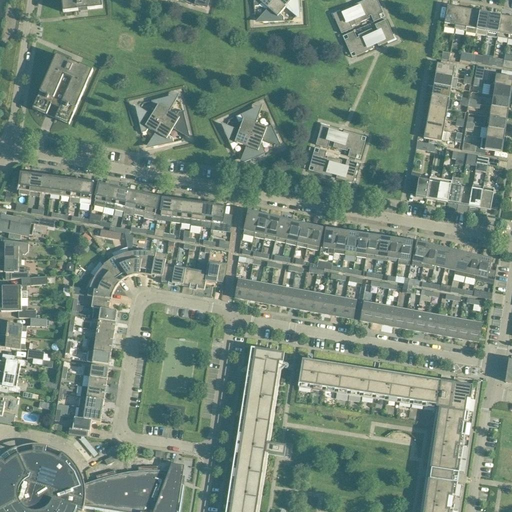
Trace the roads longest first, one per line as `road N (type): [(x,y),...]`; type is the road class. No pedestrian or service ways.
road 1 (residential): [(511,240),(7,148)]
road 2 (residential): [(210,450),(134,439),(122,428),(139,308),(156,297),(211,307),(233,321)]
road 3 (residential): [(497,365),(233,321)]
road 4 (residential): [(7,148),(31,0)]
road 5 (residential): [(233,321),(210,450)]
road 6 (residential): [(470,511),(490,393)]
